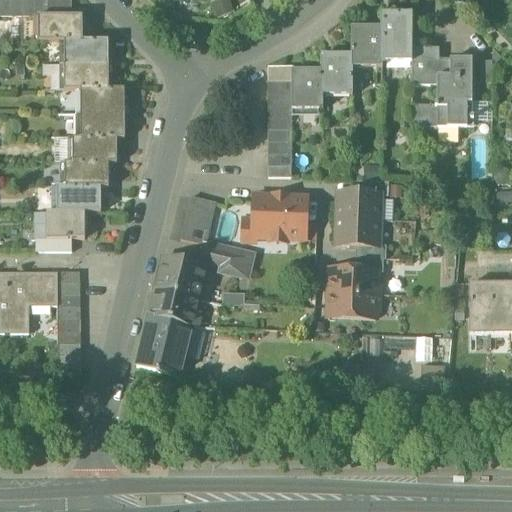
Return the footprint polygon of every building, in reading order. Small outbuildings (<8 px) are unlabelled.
[(11,0),(0,0),(0,18),(12,19),(11,0)] [(23,0),(11,0),(12,19),(23,19),(23,0)] [(35,0),(23,0),(23,19),(35,19),(35,0)] [(47,0),(35,0),(35,19),(38,19),(47,19),(47,0)] [(71,0),(47,0),(47,19),(71,19),(71,0)] [(412,16),(381,16),(381,30),(381,63),(412,64),(412,50),(412,16)] [(47,19),(38,19),(38,44),(64,44),(83,44),(83,19),(71,19),(47,19)] [(381,30),(352,30),(352,57),(352,70),(381,70),(381,63),(381,30)] [(83,44),(64,44),(64,68),(109,68),(109,44),(83,44)] [(439,50),(412,50),(412,64),(412,88),(436,88),(436,108),(434,108),(434,110),(412,110),(412,130),(438,131),(438,140),(442,144),(454,144),(458,140),(458,131),(466,131),(466,124),(474,124),(474,123),(473,120),(472,120),(471,104),(471,70),(474,70),(474,63),(439,64),(439,50)] [(352,57),(322,57),(321,73),(321,98),(351,98),(352,70),(352,57)] [(492,64),(480,63),(480,86),(492,86),(492,64)] [(109,93),(109,68),(64,68),(64,93),(81,93),(109,93)] [(293,68),(268,68),(268,85),(292,85),(292,72),(293,72),(293,68)] [(293,72),(292,72),(292,85),(292,97),(292,109),(292,112),(321,112),(321,98),(321,73),(293,72)] [(292,85),(268,85),(268,96),(292,97),(292,85)] [(109,93),(81,93),(81,117),(125,117),(125,93),(109,93)] [(292,97),(268,96),(268,109),(292,109),(292,97)] [(492,105),(471,104),(472,120),(473,120),(474,123),(492,123),(492,105)] [(292,109),(268,109),(268,120),(292,120),(292,112),(292,109)] [(125,117),(81,117),(81,141),(117,142),(125,141),(125,117)] [(292,120),(268,120),(268,132),(292,133),(292,120)] [(292,133),(268,132),(268,144),(292,144),(292,133)] [(81,141),(73,142),(73,166),(109,166),(117,166),(117,142),(81,141)] [(292,144),(268,144),(268,156),(292,156),(292,144)] [(292,156),(268,156),(268,169),(291,169),(292,169),(292,156)] [(73,166),(65,166),(65,190),(101,190),(109,190),(109,166),(73,166)] [(291,169),(268,169),(268,181),(291,180),(291,169)] [(389,185),(362,184),(362,196),(380,197),(380,199),(388,199),(389,185)] [(65,190),(57,190),(57,215),(85,215),(101,215),(101,190),(65,190)] [(362,196),(338,196),(337,222),(379,224),(380,199),(380,197),(362,196)] [(306,202),(254,200),(253,240),(305,242),(306,202)] [(181,243),(206,249),(216,206),(191,201),(181,243)] [(57,215),(48,215),(48,242),(71,242),(85,241),(85,215),(57,215)] [(379,224),(337,222),(336,249),(359,250),(378,250),(378,248),(379,224)] [(71,255),(71,242),(48,242),(34,243),(35,256),(71,255)] [(240,257),(203,248),(199,264),(237,271),(240,257)] [(378,250),(359,250),(359,262),(383,263),(385,263),(386,249),(378,248),(378,250)] [(206,271),(164,261),(156,292),(199,302),(206,271)] [(383,263),(359,262),(359,273),(377,273),(377,275),(383,275),(383,263)] [(359,273),(330,272),(329,296),(376,298),(376,295),(379,294),(379,285),(377,282),(377,275),(377,273),(359,273)] [(80,275),(56,275),(56,277),(56,287),(80,287),(80,275)] [(56,277),(0,276),(0,337),(29,337),(29,304),(51,304),(51,309),(57,310),(57,299),(56,287),(56,277)] [(80,287),(56,287),(57,299),(80,299),(80,287)] [(488,287),(470,287),(469,337),(488,337),(488,287)] [(509,287),(488,287),(488,337),(509,337),(509,287)] [(199,302),(156,292),(150,318),(193,328),(195,317),(199,302)] [(376,298),(329,296),(328,320),(376,322),(376,315),(378,313),(378,303),(376,301),(376,298)] [(80,299),(57,299),(57,310),(57,311),(80,311),(81,299),(80,299)] [(80,311),(57,311),(57,323),(81,323),(81,311),(80,311)] [(202,318),(195,317),(193,328),(199,330),(202,318)] [(193,328),(150,318),(138,367),(180,379),(193,328)] [(81,323),(57,323),(57,335),(81,336),(81,323)] [(81,336),(57,335),(57,348),(81,348),(81,336)] [(429,363),(430,339),(417,339),(417,363),(429,363)] [(375,344),(375,387),(422,387),(423,365),(416,365),(416,345),(375,344)] [(81,348),(57,348),(58,360),(81,360),(81,348)] [(81,372),(81,360),(58,360),(58,371),(58,372),(81,372)] [(242,373),(221,372),(220,382),(242,383),(242,373)]
